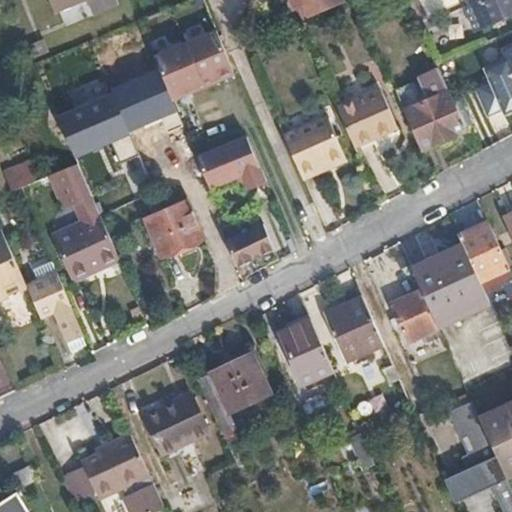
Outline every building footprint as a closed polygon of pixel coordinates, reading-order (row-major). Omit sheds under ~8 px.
[(76,6),(73,0),(50,0),(57,14),(76,6)] [(345,4),(343,0),(290,0),(296,13),(300,12),(304,21),(345,4)] [(511,0),(470,0),(472,3),(466,6),(477,32),(505,19),(503,11),(511,7),(511,0)] [(175,101),(189,95),(192,90),(216,79),(222,80),(237,74),(231,59),(218,30),(156,57),(160,67),(175,101)] [(54,60),(46,42),(35,48),(42,66),(54,60)] [(511,43),(501,48),(508,60),(484,70),(489,82),(475,87),(484,105),(487,117),(503,111),(505,115),(511,112),(511,43)] [(175,101),(160,67),(111,88),(113,92),(130,133),(180,112),(175,101)] [(465,127),(451,98),(437,67),(412,77),(425,103),(404,111),(422,151),(468,131),(465,127)] [(398,124),(383,86),(338,107),(349,131),(355,146),(388,132),(387,129),(398,124)] [(130,133),(113,92),(57,115),(76,160),(132,136),(130,133)] [(471,124),(456,95),(451,98),(465,127),(471,124)] [(345,153),(330,114),(286,132),(290,142),(306,177),(322,171),(319,164),(345,153)] [(248,138),(198,159),(212,192),(243,178),(248,190),(266,182),(248,138)] [(41,182),(33,163),(6,176),(14,192),(18,191),(19,195),(24,193),(23,189),(41,182)] [(120,261),(110,236),(96,204),(84,174),(80,166),(52,177),(65,209),(74,205),(77,205),(82,206),(84,208),(85,210),(86,212),(82,223),(56,236),(70,270),(100,258),(104,268),(120,261)] [(148,220),(164,258),(205,241),(189,202),(148,220)] [(491,228),(489,221),(475,228),(478,233),(491,228)] [(265,226),(226,241),(226,242),(237,267),(239,270),(276,250),(265,226)] [(475,228),(460,235),(464,244),(485,289),(511,276),(511,272),(491,228),(478,233),(475,228)] [(28,288),(4,234),(0,236),(0,295),(1,295),(5,300),(29,290),(28,288)] [(464,244),(414,269),(423,291),(437,323),(489,299),(485,289),(464,244)] [(83,338),(56,276),(28,288),(29,290),(40,313),(43,319),(55,314),(69,344),(83,338)] [(378,327),(357,278),(318,295),(339,344),(378,327)] [(437,323),(423,291),(392,306),(397,318),(402,329),(409,342),(440,328),(437,323)] [(335,369),(313,317),(282,330),(305,382),(335,369)] [(402,329),(397,318),(393,320),(397,331),(402,329)] [(87,347),(83,338),(69,344),(72,351),(87,347)] [(390,353),(387,347),(377,351),(383,364),(392,360),(390,353)] [(253,353),(212,372),(231,412),(272,393),(253,353)] [(212,372),(199,378),(217,417),(231,412),(212,372)] [(163,453),(211,431),(194,394),(181,400),(180,398),(146,413),(163,453)] [(471,427),(482,422),(471,399),(449,408),(468,452),(477,448),(476,444),(477,443),(471,427)] [(506,477),(511,474),(511,407),(482,422),(506,477)] [(506,477),(482,422),(471,427),(477,443),(476,444),(477,448),(468,452),(462,455),(469,471),(460,475),(471,499),(492,488),(502,511),(511,511),(511,489),(507,479),(506,477)] [(139,450),(126,424),(103,435),(115,461),(139,450)] [(115,461),(103,435),(101,436),(104,441),(92,446),(77,452),(93,486),(111,478),(113,480),(121,476),(115,461)] [(104,441),(101,436),(90,441),(92,446),(104,441)] [(145,465),(139,450),(115,461),(121,476),(145,465)] [(27,464),(8,473),(15,487),(34,479),(27,464)] [(471,499),(460,475),(451,480),(461,503),(471,499)] [(448,487),(457,505),(461,503),(451,480),(446,482),(448,487)] [(0,501),(9,495),(0,481),(0,501)]
